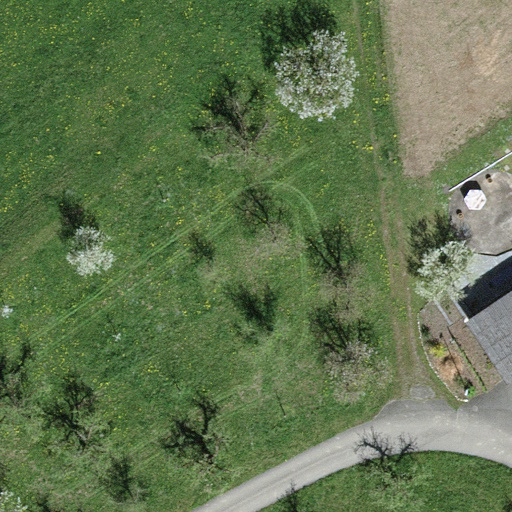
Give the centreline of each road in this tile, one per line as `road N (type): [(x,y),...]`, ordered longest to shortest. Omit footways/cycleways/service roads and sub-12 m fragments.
road 1 (track): [(364,20),(413,429)]
road 2 (residential): [(225,511),(372,437),(447,429),(511,445)]
